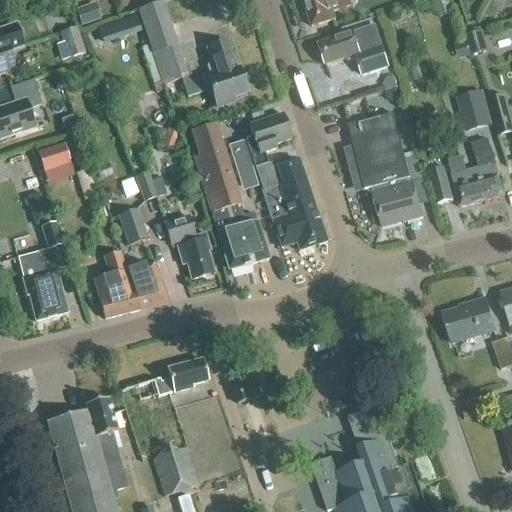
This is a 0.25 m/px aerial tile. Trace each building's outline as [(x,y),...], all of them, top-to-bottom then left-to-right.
[(334,14),(352,8),(349,0),(302,0),(312,29),(336,22),(334,14)] [(453,16),(446,0),(445,0),(433,5),(439,21),(453,16)] [(163,4),(138,13),(162,84),(153,87),(156,95),(165,92),(164,87),(181,82),(187,100),(206,94),(206,93),(211,92),(217,109),(234,104),(233,100),(247,95),(239,72),(237,72),(227,43),(207,50),(212,66),(207,67),(210,77),(189,83),(178,48),(163,4)] [(99,22),(94,6),(76,12),(81,27),(99,22)] [(101,41),(138,29),(134,17),(97,29),(101,41)] [(0,77),(15,73),(9,53),(21,49),(14,28),(0,33),(0,77)] [(388,70),(377,36),(375,30),(367,33),(369,39),(356,43),(354,35),(318,46),(325,68),(345,61),(348,63),(357,61),(362,78),(388,70)] [(86,60),(77,32),(59,37),(62,45),(57,47),(63,67),(86,60)] [(481,34),(467,38),(473,57),(486,53),(481,34)] [(471,57),(467,43),(455,46),(459,61),(471,57)] [(409,86),(420,82),(416,69),(404,72),(409,86)] [(393,77),(389,78),(384,88),(385,92),(396,89),(393,77)] [(28,112),(41,107),(33,83),(10,90),(15,105),(0,110),(0,142),(35,131),(28,112)] [(399,102),(395,90),(383,93),(385,100),(391,104),(399,102)] [(492,129),(483,94),(456,101),(466,136),(492,129)] [(499,138),(511,134),(511,128),(504,101),(489,104),(499,138)] [(252,123),(264,119),(261,110),(249,114),(252,123)] [(403,150),(394,115),(348,128),(364,192),(372,190),(374,196),(373,196),(383,231),(423,220),(413,185),(411,186),(409,180),(403,150)] [(246,143),(248,151),(255,172),(256,171),(268,167),(265,156),(277,152),(275,147),(291,142),(283,117),(249,128),(253,141),(246,143)] [(241,207),(217,127),(192,134),(199,159),(194,161),(211,216),(217,235),(229,272),(268,262),(257,225),(256,225),(253,216),(243,219),(240,207),(241,207)] [(173,152),(179,134),(169,131),(163,149),(173,152)] [(498,195),(503,193),(498,178),(499,175),(496,165),(494,158),(487,143),(473,147),(479,170),(473,171),(482,204),(499,200),(498,195)] [(228,149),(240,187),(255,182),(244,144),(228,149)] [(62,146),(37,153),(45,175),(70,167),(62,146)] [(482,204),(473,171),(466,173),(462,159),(449,163),(452,173),(453,177),(451,177),(460,210),(482,204)] [(319,221),(298,162),(270,172),(268,167),(256,171),(263,194),(262,194),(281,250),(296,245),(299,254),(327,245),(320,220),(319,221)] [(99,175),(101,182),(115,177),(112,170),(99,175)] [(438,207),(453,203),(444,170),(429,174),(438,207)] [(85,203),(97,199),(89,172),(77,176),(85,203)] [(166,197),(160,181),(151,184),(148,176),(135,181),(144,205),(166,197)] [(40,194),(26,199),(29,209),(46,211),(40,194)] [(129,248),(148,242),(137,212),(118,218),(129,248)] [(192,282),(214,276),(208,255),(210,250),(207,241),(206,237),(195,240),(190,224),(189,220),(165,227),(166,232),(171,247),(181,244),(183,248),(177,250),(183,268),(187,266),(192,282)] [(42,230),(41,231),(48,253),(63,248),(56,226),(54,226),(42,230)] [(141,313),(130,270),(128,270),(123,251),(106,255),(111,275),(98,279),(94,283),(105,322),(141,313)] [(36,325),(67,316),(56,272),(44,276),(39,255),(18,260),(23,282),(27,298),(29,299),(36,325)] [(169,306),(158,262),(130,270),(141,313),(169,306)] [(511,328),(511,327),(511,293),(502,297),(511,328)] [(452,346),(494,334),(485,302),(466,307),(467,310),(444,316),(452,346)] [(511,369),(511,352),(508,341),(492,346),(502,373),(511,369)] [(193,389),(208,384),(202,363),(167,372),(170,382),(161,385),(160,381),(119,394),(142,465),(152,462),(184,452),(168,398),(174,396),(175,397),(194,391),(193,389)] [(255,382),(248,384),(244,386),(250,402),(261,399),(257,388),(255,382)] [(238,406),(248,403),(242,386),(232,390),(238,406)] [(70,511),(152,511),(152,508),(139,511),(114,511),(112,502),(118,501),(116,493),(127,490),(112,436),(117,435),(108,401),(85,408),(87,414),(47,425),(70,511)] [(428,511),(422,494),(411,465),(410,465),(411,467),(399,471),(378,410),(348,421),(364,466),(337,475),(332,460),(311,468),(326,511),(335,511),(337,511),(428,511)] [(184,452),(152,462),(164,500),(198,489),(186,451),(184,452)]
